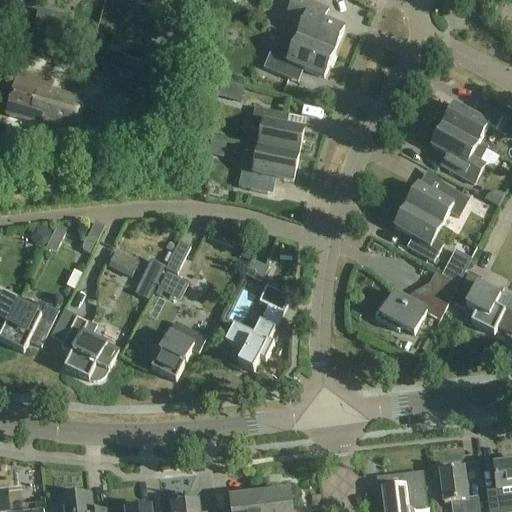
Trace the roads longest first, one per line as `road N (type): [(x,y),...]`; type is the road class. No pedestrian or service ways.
road 1 (unclassified): [(0,418),(159,433),(330,413)]
road 2 (residential): [(325,242),(180,210),(0,222)]
road 3 (residential): [(325,242),(367,133),(427,36)]
road 4 (unclassified): [(330,413),(511,392)]
road 5 (residential): [(330,413),(319,336),(325,242)]
